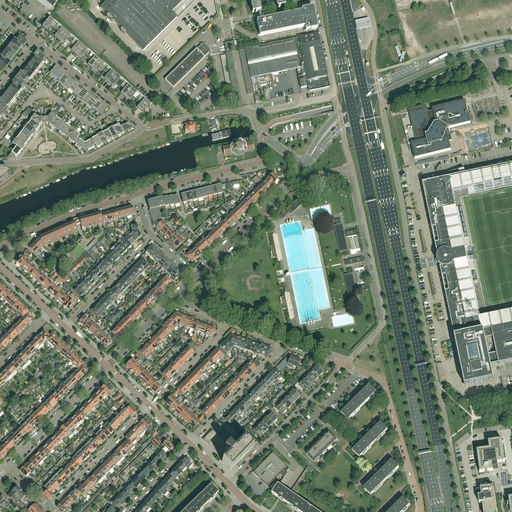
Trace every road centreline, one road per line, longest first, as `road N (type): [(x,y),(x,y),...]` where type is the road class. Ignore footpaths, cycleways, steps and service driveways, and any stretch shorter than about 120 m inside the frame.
road 1 (primary): [(449,511),(365,103)]
road 2 (primary): [(355,128),(436,511)]
road 3 (unknown): [(291,60),(303,51),(317,83),(323,79),(314,42),(252,50),(254,65),(276,62)]
road 4 (unclassified): [(317,0),(334,92),(255,113)]
road 5 (residential): [(419,511),(383,383),(346,365)]
road 6 (residential): [(228,485),(346,365)]
road 7 (tertiary): [(511,40),(415,66),(363,94)]
road 8 (residential): [(194,278),(305,165)]
road 9 (tertiary): [(365,103),(445,63),(511,47)]
road 10 (residential): [(0,137),(41,87),(88,122),(116,105)]
road 11 (residential): [(139,128),(90,158),(0,163)]
road 12 (residential): [(0,247),(136,194)]
road 13 (residential): [(49,507),(148,405)]
road 14 (residential): [(7,466),(106,366)]
road 15 (residential): [(188,443),(283,340)]
road 16 (unknown): [(170,97),(149,90),(68,15)]
road 17 (residential): [(64,327),(153,237)]
road 18 (residential): [(136,194),(254,164)]
